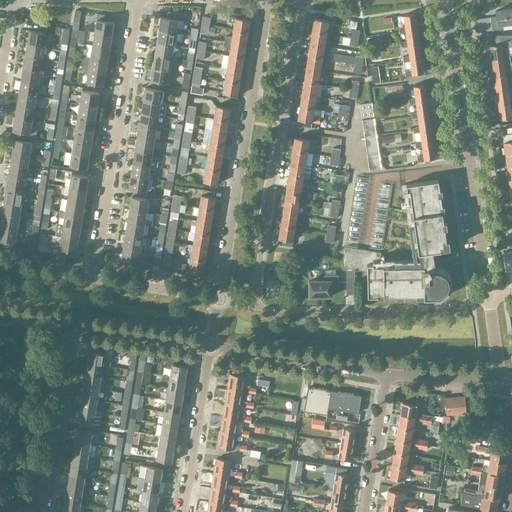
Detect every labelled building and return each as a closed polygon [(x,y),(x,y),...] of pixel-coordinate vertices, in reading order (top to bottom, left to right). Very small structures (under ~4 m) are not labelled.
[(502,24),(511,22),(511,8),(495,11),(496,16),(489,17),(491,31),(503,30),(502,24)] [(158,30),(176,33),(182,34),(182,29),(176,28),(178,20),(180,20),(180,14),(169,12),(168,18),(160,17),(158,30)] [(406,30),(416,28),(414,14),(403,15),(405,26),(399,28),(398,28),(399,33),(406,32),(406,30)] [(234,23),(233,30),(247,33),(249,20),(235,17),(229,16),(228,22),(234,23)] [(201,25),(209,26),(210,18),(203,17),(201,25)] [(312,31),(326,34),(328,21),(314,18),(312,31)] [(94,32),(111,35),(113,22),(96,19),(94,32)] [(208,35),(209,26),(201,25),(200,33),(208,35)] [(350,38),(358,39),(359,28),(351,27),(350,38)] [(408,45),(418,43),(416,28),(406,30),(406,32),(407,41),(401,43),(401,42),(400,43),(401,48),(408,47),(408,45)] [(26,43),(44,46),(46,33),(28,30),(26,43)] [(174,40),(176,33),(158,30),(156,42),(173,45),(179,46),(179,41),(174,40)] [(245,45),(247,33),(233,30),(232,37),(225,36),(224,42),(245,45)] [(324,46),(326,34),(312,31),(310,44),(324,46)] [(109,48),(111,35),(94,32),(92,45),(109,48)] [(502,57),(509,56),(508,47),(511,47),(511,41),(511,40),(511,35),(494,35),(495,45),(489,46),(492,60),(503,59),(502,57)] [(356,46),(358,39),(350,38),(349,45),(356,46)] [(171,58),(173,45),(156,42),(154,55),(171,58)] [(197,50),(205,52),(206,43),(199,42),(197,50)] [(243,58),(245,45),(224,42),(223,46),(230,47),(228,56),(243,58)] [(42,59),(44,46),(26,43),(24,56),(42,59)] [(410,59),(421,58),(418,43),(408,45),(408,47),(409,55),(403,57),(402,57),(403,62),(410,61),(410,59)] [(322,59),(324,46),(310,44),(308,56),(322,59)] [(107,60),(109,48),(92,45),(90,57),(107,60)] [(204,60),(205,52),(197,50),(196,59),(204,60)] [(208,52),(206,61),(218,64),(220,55),(208,52)] [(174,71),(176,59),(171,58),(154,55),(152,67),(169,70),(174,71)] [(353,64),(361,65),(363,56),(355,55),(353,64)] [(40,71),(42,59),(24,56),(22,68),(40,71)] [(221,62),(220,67),(226,68),(241,70),(243,58),(228,56),(227,63),(221,62)] [(320,71),(322,59),(308,56),(306,69),(320,71)] [(504,71),(511,70),(509,56),(502,57),(503,59),(492,60),(494,75),(505,74),(504,71)] [(105,72),(107,60),(90,57),(88,69),(105,72)] [(410,59),(410,61),(411,70),(405,72),(404,72),(405,77),(412,76),(412,74),(423,73),(421,58),(410,59)] [(360,73),(361,65),(353,64),(352,72),(360,73)] [(167,83),(169,70),(152,67),(150,80),(167,83)] [(193,76),(201,77),(203,68),(195,67),(193,76)] [(38,83),(40,71),(22,68),(20,81),(38,83)] [(239,83),(241,70),(226,68),(224,81),(239,83)] [(103,85),(105,72),(88,69),(84,69),(83,74),(87,75),(86,83),(103,85)] [(318,84),(320,71),(306,69),(303,82),(318,84)] [(507,86),(511,85),(511,75),(511,70),(504,71),(505,74),(494,75),(496,90),(507,88),(507,86)] [(201,77),(193,76),(190,93),(202,95),(203,88),(199,87),(201,77)] [(359,81),(351,80),(350,89),(357,91),(359,81)] [(36,96),(38,83),(20,81),(18,93),(36,96)] [(236,96),(239,83),(224,81),(222,94),(236,96)] [(316,97),(318,84),(303,82),(301,94),(316,97)] [(402,92),(401,84),(386,86),(387,94),(402,92)] [(415,101),(427,99),(425,85),(413,86),(415,97),(408,100),(409,104),(416,103),(415,101)] [(509,103),(509,100),(507,92),(511,90),(511,85),(507,86),(507,88),(496,90),(498,104),(509,103)] [(142,100),(160,103),(162,90),(144,88),(142,100)] [(357,91),(350,89),(349,97),(356,98),(357,91)] [(80,103),(97,106),(99,93),(82,90),(80,103)] [(179,106),(185,107),(187,92),(182,91),(179,106)] [(34,108),(36,96),(18,93),(16,105),(34,108)] [(319,97),(316,97),(301,94),(299,107),(313,109),(315,102),(318,103),(319,97)] [(417,115),(429,114),(427,99),(415,101),(416,103),(417,112),(410,114),(411,119),(418,118),(417,115)] [(165,104),(160,103),(142,100),(140,113),(158,116),(163,117),(165,104)] [(500,119),(511,118),(510,110),(511,109),(511,100),(509,100),(509,103),(498,104),(500,119)] [(95,118),(97,106),(80,103),(78,115),(95,118)] [(360,111),(372,109),(371,103),(359,104),(360,111)] [(338,113),(345,115),(347,105),(339,104),(338,113)] [(32,121),(34,108),(16,105),(14,118),(32,121)] [(183,119),(185,107),(179,106),(178,114),(174,113),(174,117),(183,119)] [(187,114),(195,116),(196,107),(188,106),(187,114)] [(213,119),(227,121),(230,108),(215,106),(213,119)] [(321,111),(313,109),(299,107),(297,120),(319,123),(321,111)] [(372,109),(360,111),(361,118),(373,116),(372,109)] [(156,128),(158,116),(140,113),(138,126),(156,128)] [(344,122),(345,115),(338,113),(336,121),(344,122)] [(193,124),(195,116),(187,114),(185,123),(193,124)] [(419,130),(431,129),(429,114),(417,115),(418,118),(419,127),(413,128),(412,128),(413,133),(420,132),(419,130)] [(95,118),(78,115),(72,115),(71,119),(77,120),(75,128),(93,131),(95,118)] [(31,128),(32,121),(14,118),(12,131),(29,134),(29,136),(35,137),(36,129),(31,128)] [(225,134),(227,121),(213,119),(211,132),(225,134)] [(154,141),(156,128),(138,126),(136,138),(154,141)] [(91,143),(93,131),(75,128),(73,140),(91,143)] [(422,145),(433,143),(431,129),(419,130),(420,132),(421,141),(415,143),(415,148),(422,147),(422,145)] [(183,139),(190,141),(192,133),(184,131),(183,139)] [(223,146),(225,134),(211,132),(209,144),(223,146)] [(511,133),(502,135),(505,154),(511,153),(511,133)] [(394,141),(393,134),(381,136),(382,143),(394,141)] [(152,153),(154,141),(136,138),(134,150),(152,153)] [(315,141),(308,140),(294,138),(292,150),(306,153),(307,145),(314,146),(315,141)] [(12,152),(29,155),(31,142),(14,139),(12,152)] [(189,149),(190,141),(183,139),(181,148),(189,149)] [(89,156),(91,143),(73,140),(71,153),(89,156)] [(422,145),(422,147),(423,156),(418,158),(417,157),(417,158),(417,163),(425,162),(424,160),(435,158),(433,143),(422,145)] [(221,159),(223,146),(209,144),(207,157),(221,159)] [(330,157),(338,158),(340,149),(332,148),(330,157)] [(151,161),(152,153),(134,150),(132,163),(150,166),(157,167),(158,162),(151,161)] [(304,165),(306,153),(292,150),(290,163),(304,165)] [(27,168),(29,155),(12,152),(10,165),(27,168)] [(87,169),(89,156),(71,153),(69,166),(87,169)] [(178,165),(186,166),(188,158),(180,156),(178,165)] [(219,172),(221,159),(207,157),(205,169),(219,172)] [(337,165),(338,158),(330,157),(329,165),(337,165)] [(149,173),(150,166),(132,163),(131,175),(148,178),(152,179),(153,174),(149,173)] [(302,178),(304,165),(290,163),(288,176),(302,178)] [(25,180),(27,168),(10,165),(8,177),(25,180)] [(185,175),(186,166),(178,165),(177,173),(185,175)] [(217,184),(219,172),(205,169),(203,182),(217,184)] [(69,187),(86,190),(89,177),(71,174),(69,187)] [(334,183),(342,185),(344,175),(336,174),(334,183)] [(146,191),(148,178),(131,175),(128,188),(146,191)] [(301,190),(302,178),(288,176),(286,188),(301,190)] [(23,192),(25,180),(8,177),(6,189),(23,192)] [(434,266),(432,250),(447,248),(447,247),(444,248),(443,240),(446,240),(444,227),(441,228),(440,222),(444,221),(442,211),(439,212),(438,206),(441,205),(440,196),(437,196),(436,190),(439,190),(438,180),(401,185),(403,198),(410,197),(417,252),(421,252),(423,265),(379,266),(379,261),(380,252),(345,246),(341,267),(366,272),(367,296),(377,296),(377,292),(383,292),(383,295),(396,295),(396,292),(403,292),(403,295),(416,295),(416,291),(423,291),(423,297),(437,297),(436,292),(438,291),(440,291),(442,290),(445,294),(446,293),(447,292),(449,291),(450,290),(450,289),(451,288),(452,286),(452,285),(453,285),(453,283),(453,282),(453,281),(453,279),(453,278),(453,277),(452,276),(452,275),(452,274),(451,273),(450,272),(450,271),(449,270),(448,269),(446,268),(446,267),(444,267),(442,266),(441,265),(439,265),(437,265),(436,265),(434,266)] [(341,192),(342,185),(334,183),(333,191),(341,192)] [(84,202),(86,190),(69,187),(67,200),(84,202)] [(301,190),(286,188),(284,201),(299,203),(300,196),(307,197),(308,191),(301,190)] [(21,205),(23,192),(6,189),(4,202),(21,205)] [(172,203),(180,205),(181,197),(174,195),(172,203)] [(199,208),(213,210),(215,197),(201,195),(199,208)] [(129,210),(147,212),(149,199),(131,197),(129,210)] [(330,209),(338,210),(339,201),(332,199),(330,209)] [(82,215),(84,202),(67,200),(65,212),(82,215)] [(297,216),(299,203),(284,201),(282,214),(297,216)] [(19,217),(21,205),(4,202),(2,214),(19,217)] [(178,213),(180,205),(172,203),(171,212),(178,213)] [(211,223),(213,210),(199,208),(196,221),(211,223)] [(337,217),(338,210),(330,209),(329,216),(337,217)] [(145,220),(147,212),(129,210),(127,222),(145,225),(152,226),(153,221),(145,220)] [(82,215),(65,212),(58,211),(57,217),(64,218),(63,225),(80,227),(82,215)] [(0,227),(17,230),(19,217),(2,214),(0,223),(0,227)] [(295,229),(297,216),(282,214),(280,226),(295,229)] [(168,229),(176,230),(177,222),(169,220),(168,229)] [(209,235),(211,223),(196,221),(194,233),(209,235)] [(143,237),(145,225),(127,222),(125,234),(143,237)] [(326,234),(334,235),(335,226),(327,224),(326,234)] [(78,240),(80,227),(63,225),(61,237),(78,240)] [(293,241),(295,229),(280,226),(278,239),(293,241)] [(0,240),(15,243),(17,230),(0,227),(0,240)] [(174,238),(176,230),(168,229),(166,237),(174,238)] [(207,248),(209,235),(194,233),(192,246),(207,248)] [(141,245),(143,237),(125,234),(123,247),(141,250),(145,250),(146,245),(141,245)] [(333,243),(334,235),(326,234),(325,241),(333,243)] [(76,253),(78,240),(61,237),(59,250),(76,253)] [(207,248),(192,246),(187,245),(187,250),(191,251),(190,258),(204,261),(207,248)] [(164,253),(172,255),(173,247),(165,246),(164,253)] [(139,263),(141,250),(123,247),(121,260),(139,263)] [(511,251),(502,253),(505,274),(511,272),(511,251)] [(170,264),(172,255),(164,253),(162,262),(170,264)] [(202,274),(204,261),(190,258),(189,264),(182,263),(180,273),(187,274),(188,271),(202,274)] [(331,287),(338,287),(337,275),(324,275),(324,280),(309,281),(309,297),(331,296),(331,287)] [(89,350),(87,362),(103,365),(103,364),(110,365),(110,361),(104,360),(105,353),(89,350)] [(150,361),(152,354),(145,352),(143,360),(150,361)] [(186,359),(182,359),(168,356),(166,368),(171,369),(169,376),(185,379),(187,367),(185,366),(186,359)] [(101,377),(103,365),(87,362),(85,374),(101,377)] [(99,389),(101,377),(85,374),(83,386),(99,389)] [(249,387),(243,386),(245,377),(230,374),(227,389),(242,392),(242,391),(248,392),(255,394),(256,389),(249,387)] [(183,391),(185,379),(169,376),(167,388),(183,391)] [(269,387),(270,380),(257,378),(256,385),(269,387)] [(97,401),(99,389),(83,386),(81,398),(97,401)] [(183,391),(167,388),(160,387),(159,391),(167,392),(166,400),(181,403),(183,391)] [(302,398),(300,409),(303,410),(303,411),(315,413),(319,388),(312,387),(312,388),(307,387),(305,398),(302,398)] [(319,388),(315,413),(327,415),(328,408),(327,408),(330,391),(326,390),(326,389),(319,388)] [(241,401),(242,392),(227,389),(225,403),(240,406),(253,408),(254,403),(241,401)] [(330,391),(327,408),(328,408),(342,410),(345,392),(338,391),(337,392),(330,391)] [(345,392),(342,410),(358,413),(361,396),(353,395),(353,394),(345,392)] [(457,396),(459,414),(466,413),(464,396),(457,396)] [(446,415),(453,414),(451,397),(445,397),(446,415)] [(95,412),(97,401),(81,398),(79,410),(95,412)] [(179,414),(181,403),(166,400),(164,411),(156,410),(179,414)] [(420,414),(421,405),(402,402),(400,415),(414,417),(418,418),(418,422),(424,423),(425,415),(420,414)] [(240,406),(225,403),(222,418),(237,420),(251,422),(251,417),(244,416),(245,413),(239,412),(240,406)] [(93,425),(95,412),(79,410),(77,422),(93,425)] [(178,426),(179,414),(156,410),(155,414),(163,416),(162,423),(178,426)] [(418,418),(414,417),(400,415),(398,428),(412,430),(413,421),(418,422),(418,418)] [(235,434),(237,420),(222,418),(220,432),(235,434)] [(176,438),(178,426),(162,423),(160,435),(176,438)] [(340,443),(353,445),(355,430),(343,428),(340,443)] [(411,436),(412,430),(398,428),(395,440),(410,442),(414,443),(414,447),(420,448),(421,440),(415,439),(416,436),(411,436)] [(74,442),(90,444),(92,432),(76,430),(74,442)] [(233,444),(235,434),(220,432),(218,447),(233,449),(239,450),(246,451),(247,446),(239,445),(233,444)] [(174,449),(176,438),(160,435),(158,447),(174,449)] [(414,443),(410,442),(395,440),(393,453),(408,455),(409,449),(413,449),(414,447),(414,443)] [(88,456),(90,444),(74,442),(72,454),(88,456)] [(350,460),(353,445),(340,443),(338,458),(350,460)] [(485,447),(479,446),(478,451),(485,452),(491,453),(489,460),(505,463),(508,450),(491,448),(492,447),(485,447)] [(172,462),(174,449),(158,447),(156,459),(172,462)] [(250,449),(249,456),(259,457),(260,451),(250,449)] [(406,462),(408,455),(393,453),(391,465),(406,467),(410,468),(410,472),(416,473),(417,465),(411,464),(411,463),(406,462)] [(86,468),(88,456),(72,454),(70,466),(86,468)] [(235,471),(229,470),(231,461),(216,459),(213,473),(228,476),(235,477),(241,478),(242,473),(235,472),(235,471)] [(299,483),(303,461),(292,460),(289,481),(299,483)] [(482,465),(482,468),(481,471),(503,475),(505,463),(489,460),(488,466),(482,465)] [(126,475),(128,466),(128,462),(122,461),(120,474),(126,475)] [(410,468),(406,467),(391,465),(389,478),(403,480),(405,473),(409,474),(410,472),(410,468)] [(84,480),(86,468),(70,466),(68,477),(84,480)] [(144,478),(160,480),(162,468),(146,466),(144,478)] [(481,471),(482,468),(477,467),(475,474),(480,474),(479,483),(501,487),(503,475),(481,471)] [(226,490),(228,476),(213,473),(211,488),(226,490)] [(333,488),(345,490),(348,475),(335,473),(333,488)] [(126,478),(126,475),(120,474),(120,477),(118,486),(124,487),(126,478)] [(82,492),(84,480),(68,477),(66,489),(82,492)] [(158,492),(160,480),(144,478),(142,490),(158,492)] [(499,499),(501,487),(479,483),(477,490),(463,488),(463,493),(498,499),(499,499)] [(225,499),(226,490),(211,488),(209,502),(224,504),(230,505),(230,506),(237,507),(238,501),(231,500),(225,499)] [(343,505),(345,490),(333,488),(330,503),(343,505)] [(80,504),(82,492),(66,489),(64,501),(80,504)] [(156,504),(158,492),(142,490),(140,502),(156,504)] [(405,500),(400,500),(401,492),(387,490),(385,503),(399,505),(404,506),(403,510),(410,511),(411,502),(405,501),(405,500)] [(496,511),(498,499),(463,493),(460,505),(480,508),(496,511)] [(269,505),(270,496),(258,495),(258,505),(269,505)] [(78,511),(80,504),(64,501),(62,511),(78,511)] [(154,511),(156,504),(140,502),(136,501),(135,507),(139,508),(138,511),(154,511)] [(222,511),(224,504),(209,502),(207,511),(222,511)] [(341,511),(343,505),(330,503),(328,511),(341,511)] [(404,506),(399,505),(385,503),(383,511),(398,511),(403,511),(403,510),(404,506)]
